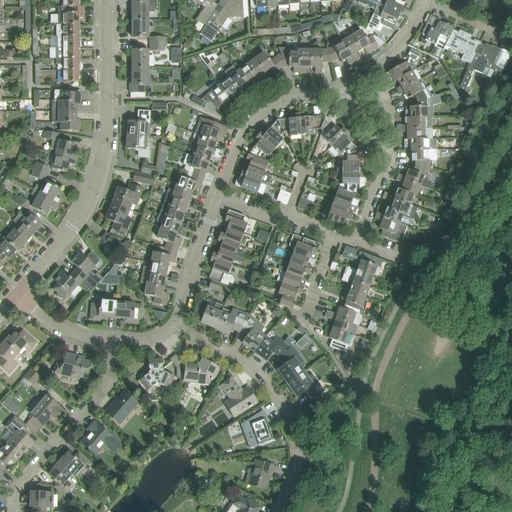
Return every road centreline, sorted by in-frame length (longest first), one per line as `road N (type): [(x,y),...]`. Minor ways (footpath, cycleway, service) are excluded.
road 1 (unclassified): [(17,293),(72,226),(95,183),(105,144),(106,0)]
road 2 (residential): [(275,511),(294,470),(293,423),(253,369),(176,323)]
road 3 (residential): [(116,340),(103,391),(23,479),(13,511)]
road 4 (residential): [(216,200),(256,116),(343,87)]
road 5 (residential): [(357,242),(387,158),(343,87)]
road 6 (residential): [(176,323),(216,200)]
road 7 (residential): [(334,237),(285,214),(272,220),(216,200)]
road 8 (residential): [(343,87),(390,55),(425,0)]
